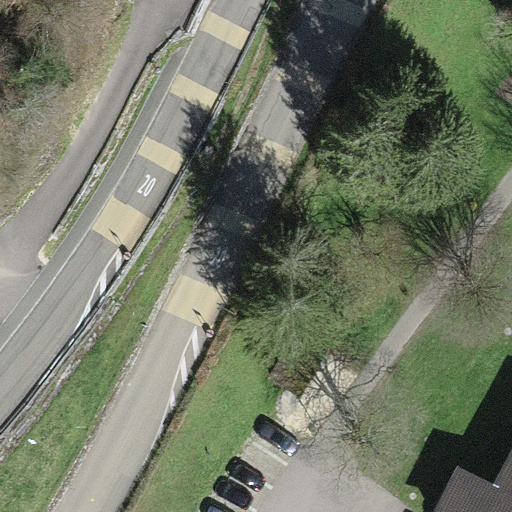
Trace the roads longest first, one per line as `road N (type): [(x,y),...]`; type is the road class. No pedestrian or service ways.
road 1 (tertiary): [(334,0),(227,239),(88,511)]
road 2 (tertiary): [(219,0),(102,216),(0,368)]
